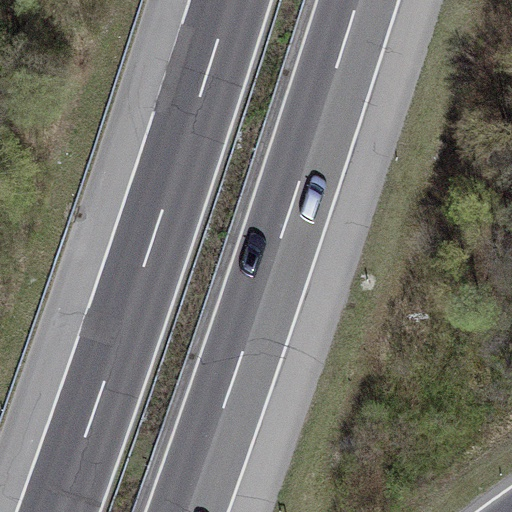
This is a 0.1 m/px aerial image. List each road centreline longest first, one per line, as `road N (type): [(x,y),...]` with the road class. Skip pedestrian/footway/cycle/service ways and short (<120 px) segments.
road 1 (motorway): [(229,0),(56,511)]
road 2 (motorway): [(190,511),(361,0)]
